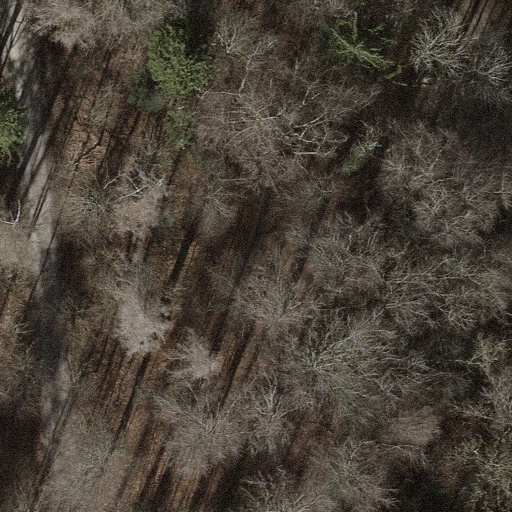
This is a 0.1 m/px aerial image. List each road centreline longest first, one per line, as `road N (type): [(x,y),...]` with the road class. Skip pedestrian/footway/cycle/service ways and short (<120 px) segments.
road 1 (track): [(90,511),(32,0)]
road 2 (track): [(511,175),(465,0)]
